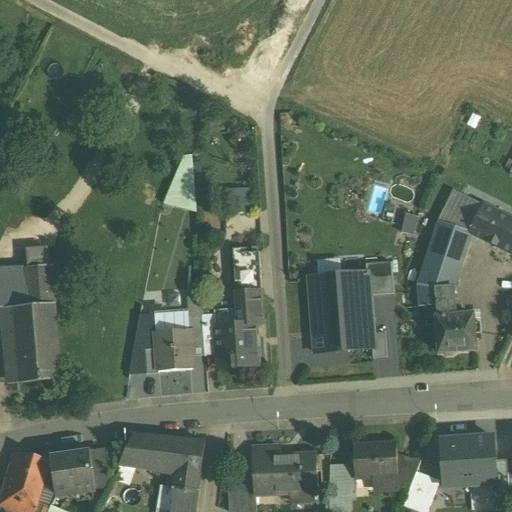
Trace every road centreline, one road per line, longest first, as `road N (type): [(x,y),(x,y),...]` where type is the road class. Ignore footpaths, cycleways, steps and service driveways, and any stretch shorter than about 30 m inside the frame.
road 1 (residential): [(220,414),(511,392)]
road 2 (track): [(265,114),(41,0)]
road 3 (residential): [(0,447),(220,414)]
road 4 (track): [(323,0),(265,114)]
